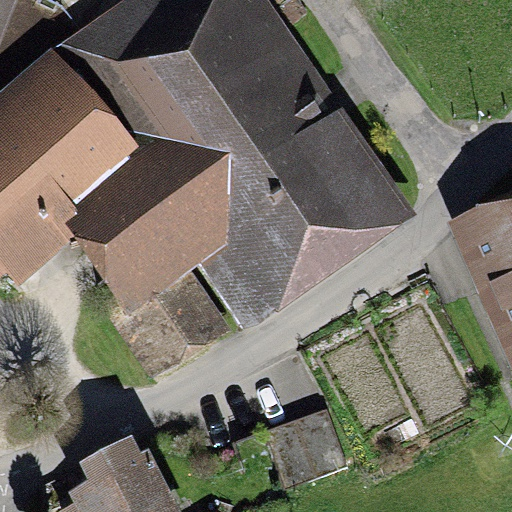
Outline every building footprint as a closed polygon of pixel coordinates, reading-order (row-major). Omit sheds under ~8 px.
[(214,228),(260,295),(374,216),(294,99),(320,81),(263,0),(156,0),(89,46),(214,228)] [(190,241),(214,228),(89,46),(59,87),(122,152),(43,229),(32,216),(0,179),(0,272),(13,288),(79,227),(126,292),(105,307),(155,376),(167,367),(218,330),(179,275),(202,258),(190,241)] [(43,229),(122,152),(59,87),(0,145),(0,179),(32,216),(43,229)] [(511,217),(470,235),(511,331),(511,217)] [(284,491),(348,468),(327,412),(264,435),(284,491)] [(264,435),(233,446),(254,503),(284,491),(264,435)] [(167,511),(145,470),(139,473),(129,453),(88,475),(98,494),(81,503),(86,511),(167,511)]
